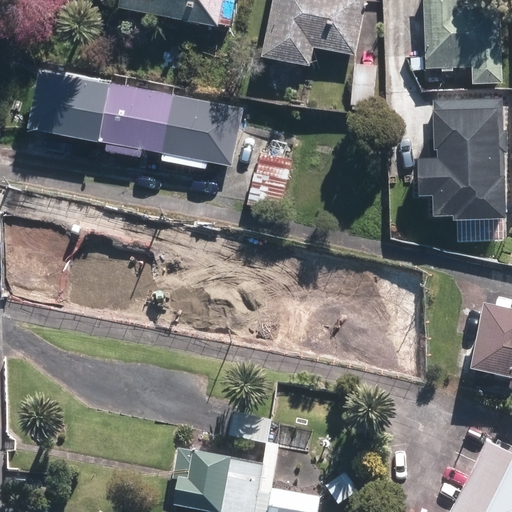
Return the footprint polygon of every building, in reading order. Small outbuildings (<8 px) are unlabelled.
[(112,0),(110,9),(212,28),(213,25),(226,28),(231,0),(112,0)] [(267,0),(256,58),(305,67),(308,48),(352,57),(362,0),(267,0)] [(455,0),(417,0),(421,70),(467,68),(467,85),(499,83),(495,4),(455,6),(455,0)] [(375,65),(350,63),(348,110),(372,111),(375,65)] [(118,87),(32,71),(21,129),(102,144),(100,151),(137,158),(139,150),(158,154),(157,161),(202,170),(204,162),(229,167),(239,110),(157,94),(159,88),(119,80),(118,87)] [(425,195),(426,216),(446,215),(446,221),(500,218),(498,177),(502,177),(499,98),(429,101),(429,112),(423,112),(425,160),(409,160),(410,196),(425,195)] [(294,161),(257,151),(243,208),(280,218),(294,161)] [(88,237),(81,241),(74,275),(67,273),(61,303),(192,328),(193,322),(253,335),(260,296),(209,283),(198,284),(197,287),(144,292),(152,250),(88,237)] [(271,247),(245,243),(241,270),(267,274),(271,247)] [(511,318),(475,312),(463,378),(511,387),(511,318)] [(511,511),(511,468),(477,451),(447,511),(511,511)] [(252,511),(260,468),(177,455),(168,510),(178,511),(252,511)] [(315,511),(317,499),(268,492),(265,511),(315,511)]
